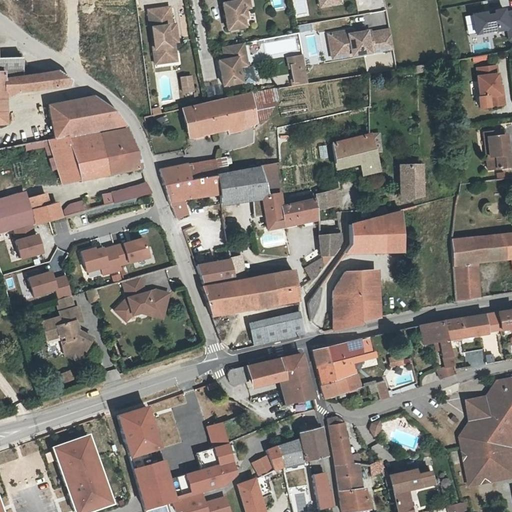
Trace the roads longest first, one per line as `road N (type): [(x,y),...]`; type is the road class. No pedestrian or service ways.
road 1 (tertiary): [(217,361),(133,116),(0,19)]
road 2 (tertiary): [(217,361),(0,436)]
road 3 (tertiary): [(511,301),(309,342)]
road 4 (residential): [(318,408),(370,413),(511,367)]
road 5 (residential): [(341,218),(344,242),(301,299),(309,342)]
